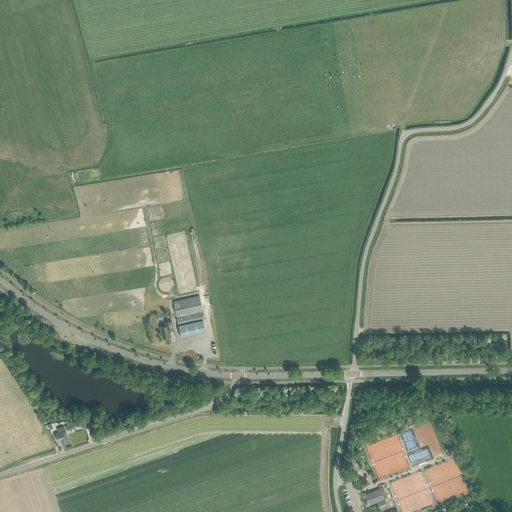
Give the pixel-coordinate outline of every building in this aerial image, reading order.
[(177,317),(178,324),(181,337),(205,331),(203,319),(205,319),(203,311),(199,296),(173,301),(177,317)] [(160,327),(163,338),(171,336),(169,330),(173,329),(171,321),(165,322),(166,325),(160,327)] [(82,428),(87,427),(85,419),(65,425),(67,430),(74,428),(73,426),(75,426),(81,425),(82,428)] [(69,440),(64,425),(57,428),(59,432),(55,433),(58,440),(61,439),(62,442),(69,440)] [(378,506),(379,506),(386,503),(385,499),(384,500),(380,489),(366,494),(366,492),(362,494),(363,498),(366,497),(367,501),(364,502),(366,506),(377,503),(378,506)]
